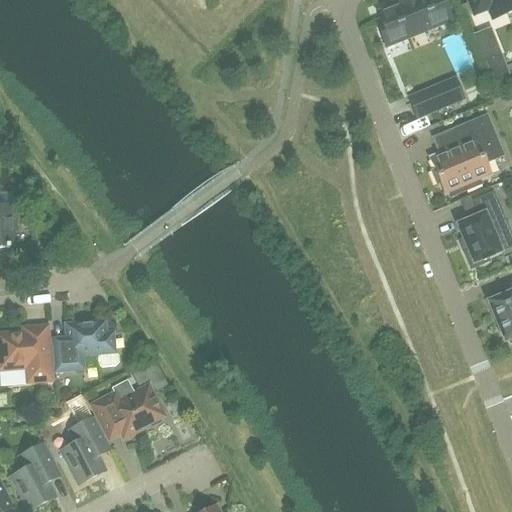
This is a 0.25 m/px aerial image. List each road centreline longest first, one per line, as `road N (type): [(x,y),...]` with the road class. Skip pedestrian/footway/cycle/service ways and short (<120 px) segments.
road 1 (residential): [(335,0),(511,447)]
road 2 (residential): [(93,511),(234,438)]
